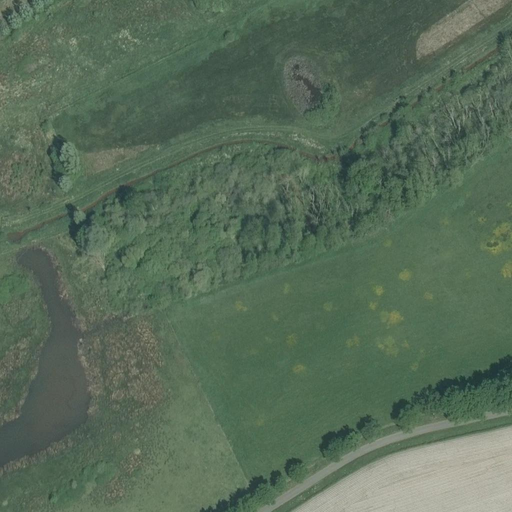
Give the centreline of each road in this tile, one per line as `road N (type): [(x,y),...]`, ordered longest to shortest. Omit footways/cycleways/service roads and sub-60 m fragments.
road 1 (track): [(511,25),(336,142),(317,146),(262,133),(204,139),(10,222)]
road 2 (unclassified): [(264,511),(378,442),(511,410)]
